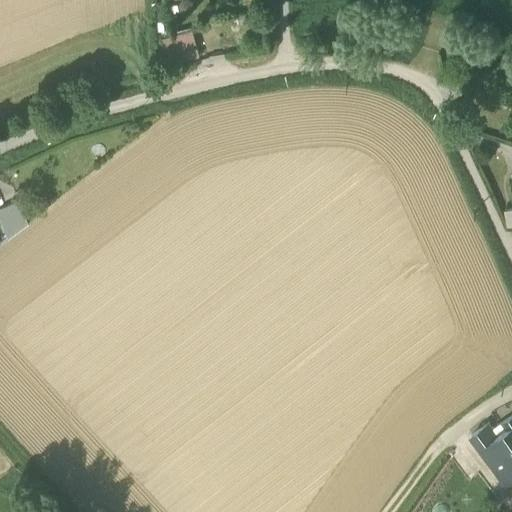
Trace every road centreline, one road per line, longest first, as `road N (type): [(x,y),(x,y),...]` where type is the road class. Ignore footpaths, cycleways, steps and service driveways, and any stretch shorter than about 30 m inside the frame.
road 1 (residential): [(0,155),(81,118),(317,64)]
road 2 (unclassified): [(511,258),(439,101),(421,82),(317,64)]
road 3 (track): [(511,394),(432,444),(386,511)]
